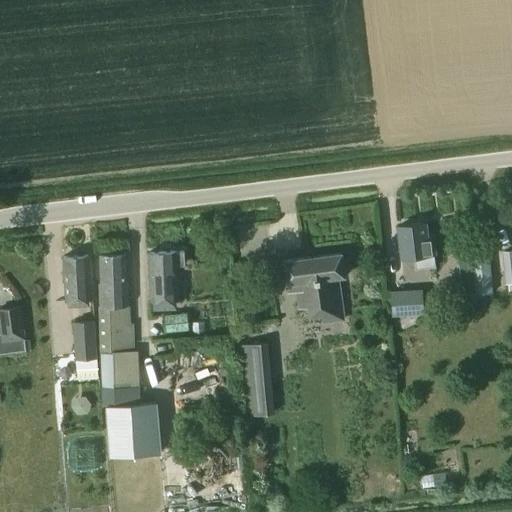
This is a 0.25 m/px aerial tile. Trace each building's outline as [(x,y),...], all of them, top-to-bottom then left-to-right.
[(399,225),(403,257),(414,256),(416,269),(435,266),(431,237),(426,237),(424,222),(399,225)] [(511,250),(501,251),(503,272),(504,284),(511,283),(511,250)] [(151,301),(152,301),(153,309),(176,308),(176,300),(177,300),(176,266),(185,265),(184,251),(176,251),(176,252),(149,253),(151,301)] [(283,261),(286,283),(296,281),(299,306),(309,306),(310,315),(323,315),(324,321),(343,319),(337,276),(343,275),(340,253),(283,261)] [(99,283),(100,305),(101,386),(139,385),(136,350),(133,350),(133,323),(129,323),(128,305),(127,282),(126,282),(125,254),(100,255),(101,283),(99,283)] [(87,255),(63,257),(66,301),(68,301),(67,306),(88,305),(88,299),(90,299),(87,255)] [(473,269),(475,294),(492,292),(490,268),(473,269)] [(390,293),(392,315),(422,313),(420,291),(390,293)] [(0,307),(0,328),(2,342),(26,339),(21,304),(0,307)] [(186,313),(164,315),(166,332),(188,330),(186,313)] [(94,320),(73,321),(76,359),(77,379),(97,377),(97,358),(94,320)] [(268,341),(238,345),(244,416),(274,413),(268,341)] [(156,401),(105,405),(109,457),(160,453),(156,401)]
